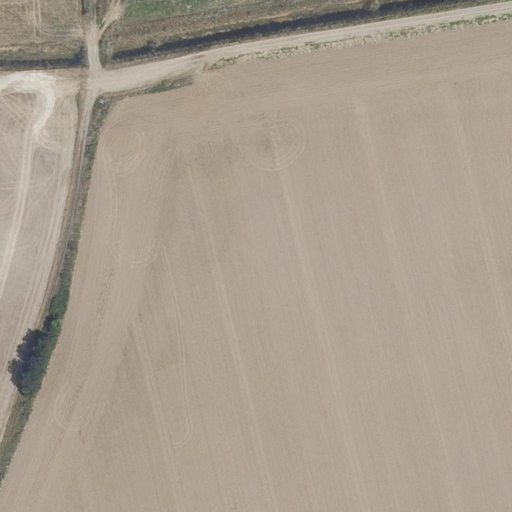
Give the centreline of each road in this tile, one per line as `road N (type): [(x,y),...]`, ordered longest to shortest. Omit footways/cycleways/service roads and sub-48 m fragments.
road 1 (track): [(98,92),(511,16)]
road 2 (track): [(96,0),(98,92),(0,402)]
